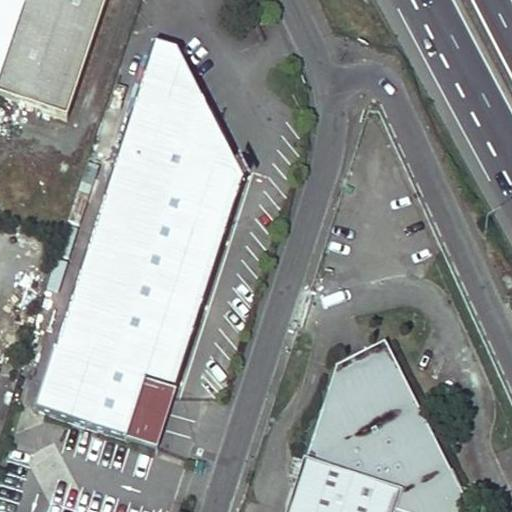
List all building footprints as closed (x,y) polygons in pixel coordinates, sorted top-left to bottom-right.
[(106,0),(26,0),(0,77),(0,99),(66,121),(106,0)] [(0,0),(0,77),(26,0),(0,0)] [(170,61),(190,101),(201,104),(174,53),(155,47),(152,56),(170,61)] [(152,56),(56,354),(53,353),(35,409),(127,437),(145,382),(174,391),(200,311),(195,300),(204,271),(215,267),(227,226),(223,216),(237,174),(201,104),(190,101),(170,61),(152,56)] [(436,75),(450,104),(459,99),(446,71),(436,75)] [(227,226),(241,183),(237,174),(223,216),(227,226)] [(195,300),(200,311),(215,267),(204,271),(195,300)] [(336,370),(289,511),(461,511),(464,504),(385,345),(336,370)] [(174,391),(145,382),(127,437),(156,446),(174,391)]
